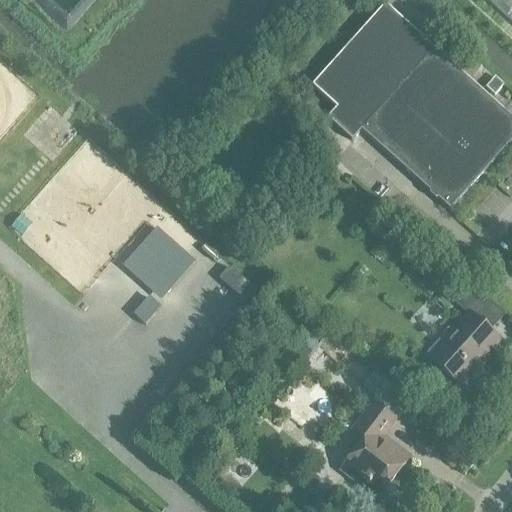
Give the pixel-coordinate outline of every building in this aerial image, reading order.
[(511,0),(487,0),(511,22),(511,0)] [(511,143),(511,117),(436,49),(387,4),(313,86),(338,108),(328,118),(353,141),(363,131),(451,211),(511,143)] [(158,226),(124,266),(163,300),(198,259),(158,226)] [(443,372),(459,386),(499,342),(475,320),(491,302),(469,282),(452,301),(468,316),(455,331),(451,330),(447,332),(444,335),(443,339),(444,343),(429,360),(432,362),(431,366),(432,370),(435,373),(439,374),(443,372)] [(135,315),(148,324),(162,304),(150,295),(135,315)] [(371,396),(384,382),(330,333),(317,347),(371,396)] [(383,497),(408,463),(381,442),(396,422),(376,406),(356,432),(367,440),(345,469),(383,497)]
